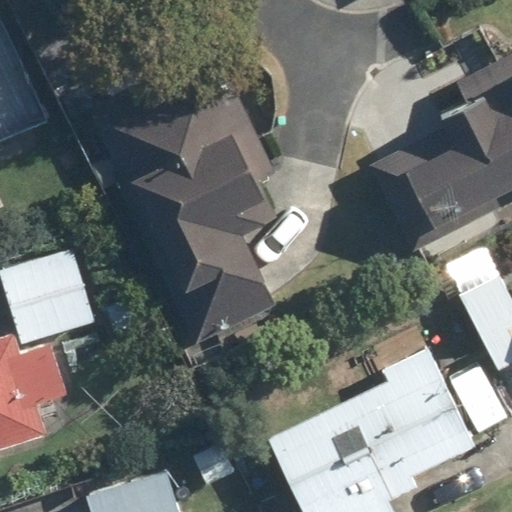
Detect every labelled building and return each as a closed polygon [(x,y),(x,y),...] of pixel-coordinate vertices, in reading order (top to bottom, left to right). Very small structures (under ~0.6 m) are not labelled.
[(511,199),(511,46),(430,86),(447,122),(368,160),(410,248),(511,199)] [(154,72),(88,102),(195,335),(274,299),(242,229),(271,216),(244,158),(269,147),(237,79),(171,109),(154,72)] [(0,263),(0,266),(19,327),(0,333),(0,444),(49,429),(40,399),(69,389),(51,332),(94,318),(70,241),(0,263)] [(485,243),(444,264),(497,366),(511,358),(511,295),(511,296),(485,243)] [(471,440),(426,343),(365,371),(371,384),(265,433),(301,511),(398,511),(392,497),(422,483),(414,466),(471,440)] [(180,511),(167,468),(87,493),(92,511),(180,511)]
